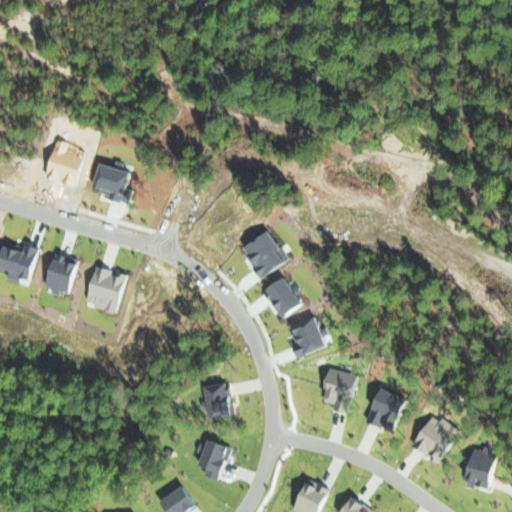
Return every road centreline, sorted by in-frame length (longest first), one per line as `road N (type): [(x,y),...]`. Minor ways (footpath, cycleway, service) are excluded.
road 1 (residential): [(0,199),(185,262),(262,338)]
road 2 (residential): [(466,511),(387,463),(275,424)]
road 3 (residential): [(235,511),(254,493),(281,404),(262,338)]
